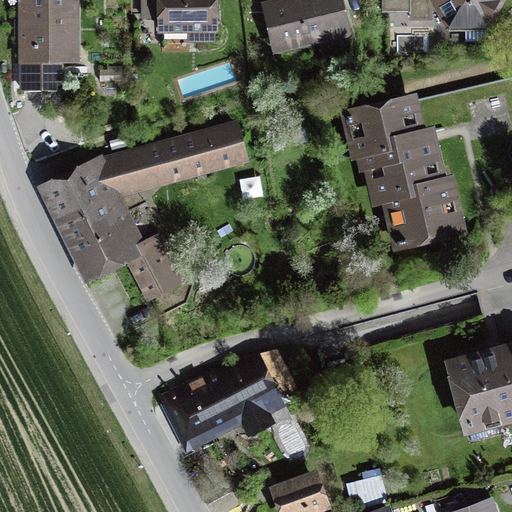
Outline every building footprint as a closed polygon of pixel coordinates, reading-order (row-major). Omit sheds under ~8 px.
[(61,66),(72,66),(72,0),(16,0),(17,91),(61,91),(61,66)] [(146,0),(146,40),(213,40),(213,0),(146,0)] [(294,0),(267,7),(276,47),(345,30),(338,0),(294,0)] [(435,8),(439,6),(435,0),(382,0),(383,11),(410,11),(411,18),(431,18),(431,9),(435,8)] [(500,0),(435,0),(439,6),(450,26),(486,26),(500,0)] [(437,237),(436,233),(453,229),(460,227),(449,180),(442,181),(430,131),(421,134),(413,100),(347,115),(356,153),(360,152),(364,168),(369,167),(376,199),(386,197),(397,242),(397,245),(408,243),(407,240),(421,237),(422,241),(425,243),(434,241),(437,237)] [(102,162),(117,192),(245,157),(236,126),(102,162)] [(117,192),(102,162),(49,189),(90,271),(143,245),(143,243),(117,192)] [(143,243),(143,245),(147,253),(131,262),(149,298),(166,289),(159,274),(173,267),(158,236),(143,243)] [(511,348),(451,364),(467,427),(468,427),(471,441),(504,432),(500,419),(511,415),(511,348)] [(257,352),(164,402),(190,449),(241,422),(248,436),(273,423),(266,410),(283,401),(257,352)] [(355,505),(388,496),(381,472),(349,481),(355,505)] [(327,511),(330,511),(316,473),(268,490),(275,511),(327,511)] [(494,511),(489,496),(446,511),(494,511)]
